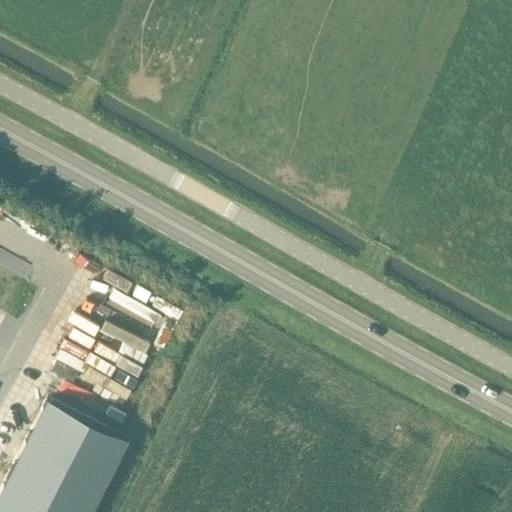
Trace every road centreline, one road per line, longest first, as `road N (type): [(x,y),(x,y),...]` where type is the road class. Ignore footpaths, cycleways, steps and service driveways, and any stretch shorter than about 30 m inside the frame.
road 1 (unclassified): [(511,369),(0,85)]
road 2 (primary): [(511,412),(0,131)]
road 3 (unknown): [(0,376),(42,301),(49,271),(28,247),(0,233)]
